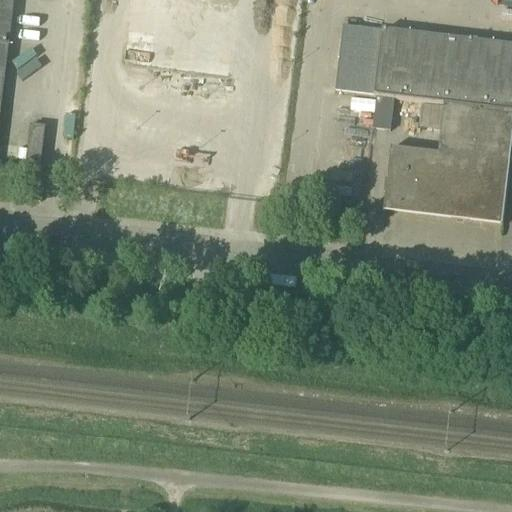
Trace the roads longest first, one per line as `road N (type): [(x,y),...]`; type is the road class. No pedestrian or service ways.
road 1 (unclassified): [(511,280),(0,218)]
road 2 (track): [(479,511),(0,464)]
